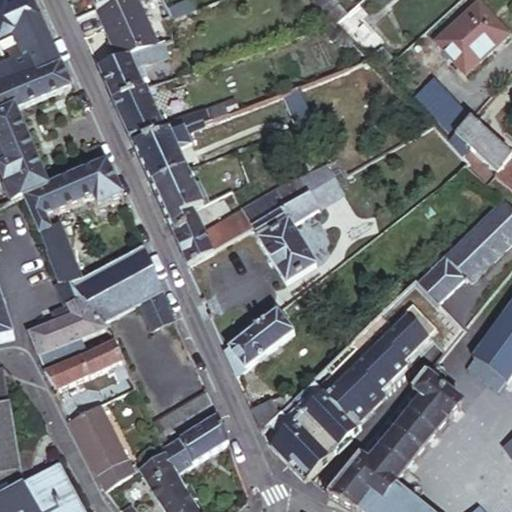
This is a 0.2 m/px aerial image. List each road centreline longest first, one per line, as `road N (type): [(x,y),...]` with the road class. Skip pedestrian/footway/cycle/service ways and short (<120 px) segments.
road 1 (residential): [(51,0),(274,498)]
road 2 (residential): [(0,364),(21,362),(102,511)]
